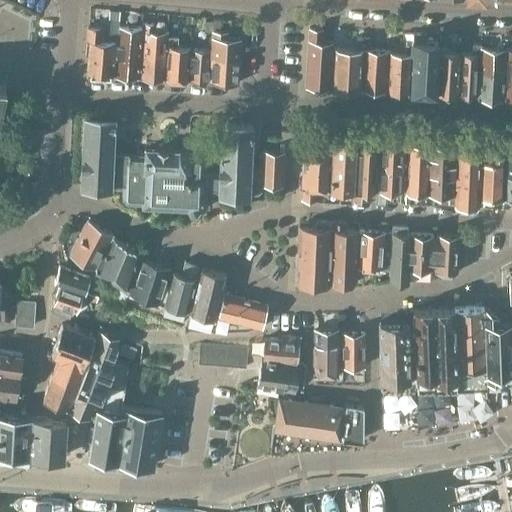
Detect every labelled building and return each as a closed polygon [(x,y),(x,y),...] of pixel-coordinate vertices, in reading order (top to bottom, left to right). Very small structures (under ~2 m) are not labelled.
[(109,9),(108,18),(110,18),(119,19),(119,10),(109,9)] [(110,18),(109,32),(118,33),(118,24),(119,19),(110,18)] [(142,21),(141,25),(139,52),(166,54),(167,30),(152,29),(153,22),(142,21)] [(118,24),(118,33),(114,76),(137,77),(139,52),(141,25),(118,24)] [(112,76),(115,41),(100,40),(101,26),(88,25),(86,54),(88,54),(87,74),(112,76)] [(331,64),(332,46),(332,40),(321,39),(322,27),(309,27),(305,86),(308,86),(310,88),(312,88),(316,84),(321,85),(325,89),(327,89),(328,87),(332,87),(333,64),(331,64)] [(212,29),(211,55),(239,56),(240,37),(226,36),(227,30),(212,29)] [(412,38),(411,38),(410,60),(412,60),(411,91),(414,91),(416,93),(419,94),(420,91),(425,92),(427,94),(430,94),(431,92),(435,92),(437,39),(425,39),(425,33),(413,32),(412,38)] [(165,78),(187,79),(189,45),(177,44),(177,35),(169,35),(165,78)] [(356,47),(332,46),(331,64),(333,64),(332,87),(346,88),(350,90),(354,88),(359,88),(361,61),(362,35),(357,35),(356,47)] [(362,35),(361,61),(363,62),(361,88),(384,90),(387,49),(369,48),(369,36),(362,35)] [(511,35),(500,35),(499,48),(504,49),(503,70),(501,96),(511,96),(511,35)] [(389,51),(388,70),(410,71),(410,60),(411,38),(406,38),(405,52),(389,51)] [(480,47),(480,43),(472,43),(472,52),(461,52),(459,93),(477,95),(478,69),(480,47)] [(437,92),(457,93),(459,52),(447,51),(447,47),(439,46),(438,50),(439,50),(437,92)] [(480,47),(478,69),(503,70),(504,49),(499,48),(480,47)] [(189,80),(208,81),(210,48),(191,48),(189,80)] [(166,54),(139,52),(137,77),(164,78),(166,54)] [(239,56),(211,55),(209,80),(238,82),(239,56)] [(503,70),(478,69),(477,95),(501,96),(503,70)] [(410,71),(388,70),(387,90),(409,91),(410,71)] [(84,116),(80,186),(110,187),(110,186),(123,186),(123,198),(126,201),(141,202),(141,205),(188,207),(190,212),(195,212),(198,207),(204,208),(205,190),(218,190),(218,193),(248,194),(248,192),(257,192),(261,189),(261,184),(262,176),(262,167),(250,167),(250,165),(252,124),(222,123),(222,126),(213,125),(212,140),(221,141),(219,174),(205,173),(205,172),(203,172),(203,159),(200,155),(189,154),(189,150),(187,150),(183,149),(179,149),(146,147),(145,147),(144,154),(128,153),(128,154),(112,153),(113,134),(121,135),(122,127),(122,120),(113,120),(114,117),(84,116)] [(304,136),(301,185),(302,185),(301,198),(316,199),(316,186),(339,188),(339,200),(351,200),(351,201),(352,201),(353,188),(354,165),(355,154),(355,142),(355,139),(304,136)] [(403,144),(400,190),(405,191),(426,192),(427,169),(428,151),(428,143),(403,141),(403,144)] [(353,188),(352,201),(361,202),(361,200),(364,197),(364,189),(376,189),(378,143),(357,142),(355,142),(355,154),(354,165),(353,188)] [(259,153),(258,161),(262,161),(262,163),(262,166),(262,167),(262,176),(261,184),(282,185),(284,151),(284,144),(279,143),(279,150),(263,150),(263,153),(259,153)] [(376,189),(375,202),(386,202),(386,190),(400,190),(403,144),(378,143),(376,189)] [(427,169),(426,192),(448,193),(452,193),(453,170),(453,166),(454,149),(454,144),(439,143),(428,143),(428,151),(427,169)] [(453,170),(452,193),(455,193),(455,199),(455,202),(477,203),(477,195),(480,145),(454,144),(454,149),(453,166),(453,170)] [(481,161),(479,195),(482,196),(490,198),(494,196),(502,197),(503,167),(504,146),(495,146),(494,161),(483,161),(481,161)] [(511,146),(504,146),(503,167),(511,167),(511,146)] [(285,186),(295,186),(295,149),(285,149),(285,186)] [(511,197),(511,167),(503,167),(502,197),(510,197),(511,197)] [(112,231),(88,218),(69,252),(93,266),(112,231)] [(329,254),(331,221),(315,219),(315,225),(298,225),(295,280),(328,282),(328,280),(329,254)] [(345,221),(331,221),(329,254),(328,280),(353,282),(356,228),(345,228),(345,221)] [(391,230),(389,267),(389,280),(407,281),(408,267),(410,232),(410,231),(406,231),(406,224),(391,223),(391,230)] [(391,230),(383,230),(358,228),(356,266),(381,267),(389,267),(391,230)] [(428,233),(410,232),(408,267),(430,268),(430,266),(434,266),(435,266),(436,245),(427,245),(428,233)] [(432,233),(428,233),(427,245),(436,245),(435,266),(434,266),(434,269),(434,270),(455,271),(456,271),(456,270),(458,234),(436,233),(436,236),(432,235),(432,233)] [(95,267),(128,285),(140,250),(112,235),(95,267)] [(151,302),(154,300),(163,303),(167,290),(168,283),(165,282),(170,268),(139,257),(128,291),(144,296),(144,300),(151,302)] [(475,273),(475,258),(461,257),(460,273),(475,273)] [(167,290),(163,303),(186,309),(197,264),(184,259),(180,273),(171,270),(168,283),(167,290)] [(84,290),(89,275),(58,264),(53,279),(83,290),(84,290)] [(198,275),(189,309),(215,315),(225,273),(200,266),(198,275)] [(59,282),(51,309),(69,315),(71,309),(75,310),(80,297),(82,290),(59,282)] [(80,297),(90,300),(88,304),(94,306),(98,295),(82,290),(80,297)] [(266,303),(222,293),(216,316),(261,327),(266,303)] [(14,324),(32,325),(34,301),(16,299),(14,324)] [(486,386),(485,355),(483,305),(454,306),(455,356),(456,364),(456,387),(486,386)] [(497,312),(485,305),(488,385),(499,385),(499,369),(511,368),(509,320),(497,320),(497,312)] [(456,387),(456,364),(455,356),(454,306),(413,307),(414,346),(415,366),(415,370),(415,369),(416,388),(417,388),(434,387),(456,387)] [(201,313),(199,322),(223,328),(225,319),(201,313)] [(407,319),(380,320),(379,320),(380,375),(381,375),(408,375),(408,370),(415,370),(415,366),(414,346),(408,346),(407,319)] [(42,398),(66,407),(94,334),(62,321),(51,352),(58,355),(42,398)] [(314,327),(313,342),(337,343),(337,327),(314,327)] [(97,405),(113,361),(109,359),(118,337),(99,329),(68,408),(88,416),(89,414),(92,415),(94,410),(91,409),(93,404),(97,405)] [(364,331),(344,330),(341,330),(340,364),(342,364),(363,365),(364,331)] [(265,337),(263,355),(296,362),(298,336),(282,335),(281,339),(265,337)] [(134,351),(136,347),(122,342),(119,352),(132,357),(134,351)] [(199,342),(198,361),(198,362),(245,367),(247,347),(199,342)] [(313,348),(313,373),(314,373),(314,372),(316,372),(316,375),(329,376),(329,372),(337,372),(337,343),(313,342),(313,348)] [(0,348),(0,369),(19,372),(21,352),(0,348)] [(296,362),(263,355),(262,355),(256,382),(283,387),(293,389),(299,362),(296,362)] [(113,361),(97,405),(89,455),(152,464),(161,409),(121,403),(123,390),(128,359),(115,357),(113,361)] [(0,391),(22,395),(23,389),(23,387),(17,386),(18,377),(19,372),(0,369),(0,391)] [(338,435),(340,415),(342,403),(278,394),(277,397),(273,425),(338,435)] [(340,415),(338,435),(341,435),(344,435),(357,437),(360,438),(363,404),(342,401),(342,403),(340,415)] [(19,413),(0,410),(0,451),(28,454),(31,416),(31,414),(25,413),(19,413)] [(66,419),(31,416),(28,454),(63,457),(66,419)]
